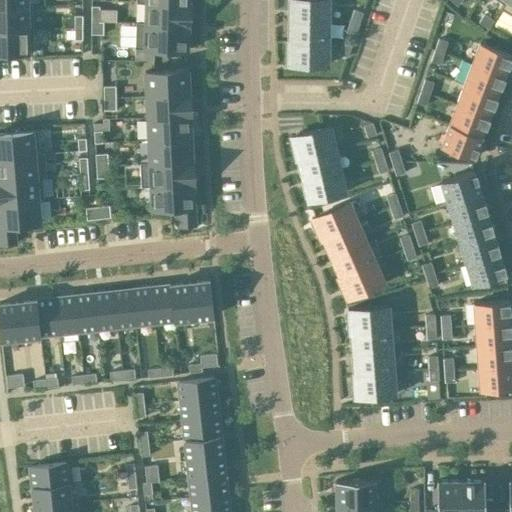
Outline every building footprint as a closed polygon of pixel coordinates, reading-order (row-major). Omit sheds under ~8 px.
[(290,10),(290,20),(328,20),(328,0),(288,0),(288,10),(290,10)] [(498,0),(503,4),(501,8),(502,8),(506,0),(498,0)] [(511,0),(506,0),(502,8),(511,14),(511,0)] [(146,3),(145,22),(136,22),(136,23),(190,25),(190,3),(137,1),(137,2),(146,3)] [(0,28),(33,28),(33,5),(0,5),(0,28)] [(91,5),(91,22),(100,22),(100,6),(91,5)] [(363,12),(354,9),(350,20),(359,23),(363,12)] [(493,20),(484,13),(478,21),(488,28),(493,20)] [(83,27),(83,15),(75,15),(75,27),(83,27)] [(328,20),(290,20),(290,29),(288,29),(288,41),(328,42),(328,30),(328,20)] [(350,20),(346,32),(355,35),(359,23),(350,20)] [(103,22),(100,22),(91,22),(91,34),(103,34),(103,22)] [(190,25),(136,23),(135,48),(187,50),(188,26),(189,26),(190,25)] [(74,39),(83,39),(83,27),(75,27),(74,39)] [(0,52),(34,52),(33,28),(0,28),(0,52)] [(439,38),(435,49),(444,53),(448,41),(439,38)] [(328,42),(288,41),(287,64),(328,64),(328,42)] [(339,53),(348,56),(352,45),(343,42),(339,53)] [(511,53),(480,42),(472,63),(504,75),(511,53)] [(435,49),(431,61),(440,64),(444,53),(435,49)] [(496,95),(504,75),(472,63),(464,82),(464,83),(496,95)] [(145,71),(146,96),(190,94),(190,93),(189,93),(188,69),(145,71)] [(425,79),(421,90),(430,94),(434,82),(425,79)] [(347,85),(346,87),(353,90),(354,87),(355,83),(348,81),(347,85)] [(456,104),(489,116),(491,110),(496,95),(464,83),(456,104)] [(104,86),(104,98),(116,97),(116,85),(104,86)] [(430,94),(421,90),(417,102),(426,105),(430,94)] [(191,104),(190,94),(146,96),(148,119),(191,116),(191,104)] [(116,109),(116,97),(104,98),(104,110),(116,109)] [(489,116),(456,104),(449,124),(481,136),(489,116)] [(190,116),(191,116),(148,119),(149,140),(191,138),(190,116)] [(364,125),(367,136),(377,133),(373,122),(364,125)] [(456,150),(473,157),(481,136),(449,124),(441,145),(456,150)] [(296,157),(335,148),(330,126),(291,135),(296,157)] [(38,130),(0,132),(0,156),(45,153),(45,152),(40,153),(38,130)] [(95,143),(103,142),(102,130),(94,131),(95,143)] [(86,138),(78,138),(79,150),(87,150),(86,138)] [(149,140),(150,162),(140,162),(140,163),(194,161),(194,160),(192,160),(191,138),(149,140)] [(381,147),(372,150),(375,161),(385,158),(381,147)] [(335,148),(296,157),(299,169),(301,169),(303,178),(340,169),(335,148)] [(392,163),(402,160),(399,152),(398,149),(389,152),(392,163)] [(0,179),(47,176),(45,153),(0,156),(0,179)] [(95,153),(96,166),(108,165),(108,153),(95,153)] [(80,173),(88,173),(87,157),(79,158),(80,173)] [(379,173),(388,170),(385,158),(375,161),(379,173)] [(396,175),(404,172),(405,172),(402,160),(392,163),(396,175)] [(141,185),(195,182),(194,161),(140,163),(140,172),(141,185)] [(96,166),(97,178),(109,177),(108,165),(96,166)] [(340,169),(303,178),(305,187),(303,187),(305,197),(308,197),(308,200),(345,191),(340,169)] [(447,201),(480,191),(474,170),(441,180),(447,201)] [(80,173),(81,189),(89,189),(88,173),(80,173)] [(47,176),(0,179),(0,201),(43,198),(42,178),(47,177),(47,176)] [(179,225),(195,225),(193,184),(195,183),(195,182),(141,185),(141,186),(151,186),(152,208),(178,207),(179,225)] [(454,222),(487,212),(480,191),(447,201),(454,222)] [(390,207),(399,204),(395,192),(386,195),(390,207)] [(0,201),(0,244),(16,243),(14,224),(41,222),(39,200),(44,199),(43,198),(0,201)] [(321,237),(358,221),(348,201),(312,217),(321,237)] [(98,206),(98,218),(111,217),(110,204),(98,206)] [(390,207),(394,218),(403,215),(399,204),(390,207)] [(85,207),(87,219),(98,218),(98,206),(85,207)] [(460,243),(493,233),(487,212),(454,222),(460,243)] [(411,222),(415,234),(424,231),(420,219),(411,222)] [(321,237),(326,249),(328,248),(332,256),(366,241),(358,221),(321,237)] [(424,231),(415,234),(419,245),(428,242),(424,231)] [(466,263),(499,253),(493,233),(460,243),(466,263)] [(413,245),(409,234),(400,237),(404,248),(413,245)] [(338,277),(375,261),(366,241),(332,256),(335,265),(333,266),(338,277)] [(413,245),(404,248),(407,260),(416,257),(413,245)] [(499,253),(466,263),(473,285),(506,275),(499,253)] [(375,261),(338,277),(347,298),(384,282),(375,261)] [(425,276),(435,273),(431,262),(422,265),(425,276)] [(425,276),(429,287),(438,284),(435,273),(425,276)] [(189,282),(170,284),(174,319),(214,315),(210,279),(189,282)] [(151,286),(155,321),(174,319),(170,284),(151,286)] [(136,324),(155,321),(151,286),(132,288),(136,324)] [(113,290),(117,326),(136,324),(132,288),(113,290)] [(117,326),(113,290),(94,292),(98,328),(117,326)] [(98,328),(94,292),(74,294),(78,330),(98,328)] [(55,297),(59,332),(78,330),(74,294),(55,297)] [(59,332),(55,297),(36,299),(40,334),(59,332)] [(0,302),(0,333),(1,339),(40,334),(36,299),(0,302)] [(475,324),(510,321),(508,299),(473,302),(475,324)] [(350,331),(390,328),(388,305),(348,308),(350,331)] [(435,326),(435,313),(425,314),(426,326),(435,326)] [(451,326),(450,314),(441,315),(441,327),(451,326)] [(477,346),(511,343),(510,321),(475,324),(477,346)] [(427,338),(436,337),(435,326),(426,326),(427,338)] [(441,327),(442,339),(446,338),(452,338),(451,326),(441,327)] [(390,328),(350,331),(351,343),(353,343),(354,352),(391,349),(390,328)] [(511,364),(511,352),(511,343),(477,346),(478,367),(511,364)] [(353,374),(393,371),(391,349),(354,352),(354,361),(352,362),(353,374)] [(216,353),(208,354),(210,366),(217,365),(216,353)] [(201,363),(201,367),(210,366),(208,354),(200,355),(201,363)] [(437,355),(428,356),(428,368),(438,367),(437,355)] [(444,370),(454,369),(453,357),(443,358),(444,370)] [(202,371),(201,367),(201,363),(189,364),(190,372),(202,371)] [(480,390),(511,387),(511,364),(478,367),(480,390)] [(172,366),(160,367),(161,375),(173,374),(172,366)] [(149,377),(161,375),(160,367),(148,369),(149,377)] [(428,368),(429,380),(439,379),(438,367),(428,368)] [(134,368),(122,370),(123,378),(135,377),(134,368)] [(454,369),(444,370),(445,382),(454,381),(454,369)] [(123,378),(122,370),(110,371),(111,379),(123,378)] [(395,393),(393,371),(353,374),(355,397),(395,393)] [(16,386),(24,385),(23,373),(15,374),(16,386)] [(96,373),(83,374),(84,382),(96,381),(96,373)] [(15,374),(6,375),(8,387),(16,386),(15,374)] [(72,384),(84,382),(83,374),(71,375),(72,384)] [(178,380),(181,400),(216,396),(214,376),(178,380)] [(57,377),(45,378),(46,387),(58,385),(57,377)] [(46,387),(45,378),(33,380),(34,388),(46,387)] [(134,393),(136,405),(144,404),(143,392),(134,393)] [(183,419),(218,415),(216,396),(181,400),(183,419)] [(144,404),(136,405),(137,417),(145,416),(144,404)] [(183,419),(185,438),(220,434),(218,415),(183,419)] [(139,431),(140,444),(148,443),(147,431),(139,431)] [(225,473),(220,434),(185,438),(189,477),(225,473)] [(150,455),(148,443),(140,444),(141,456),(150,455)] [(32,486),(68,482),(66,461),(30,465),(32,486)] [(126,464),(127,476),(135,475),(134,463),(126,464)] [(146,473),(158,472),(157,464),(145,466),(146,473)] [(147,482),(151,481),(159,480),(158,472),(146,473),(146,478),(147,482)] [(189,477),(191,496),(227,492),(225,473),(189,477)] [(137,487),(135,475),(127,476),(128,488),(137,487)] [(336,480),(336,502),(381,501),(381,478),(336,480)] [(461,480),(460,511),(496,511),(497,509),(485,509),(484,479),(471,479),(466,479),(461,480)] [(497,509),(496,511),(511,511),(511,479),(509,479),(509,509),(497,509)] [(460,511),(461,480),(437,480),(437,509),(424,510),(424,511),(460,511)] [(152,493),(151,481),(147,482),(143,482),(144,494),(152,493)] [(32,486),(35,507),(70,503),(68,482),(32,486)] [(410,500),(418,500),(418,488),(410,488),(410,500)] [(223,511),(229,511),(227,492),(191,496),(193,511),(223,511)] [(418,511),(418,500),(410,500),(410,511),(418,511)] [(336,511),(376,511),(376,502),(381,502),(381,501),(336,502),(336,511)] [(71,511),(70,503),(35,507),(35,511),(71,511)]
